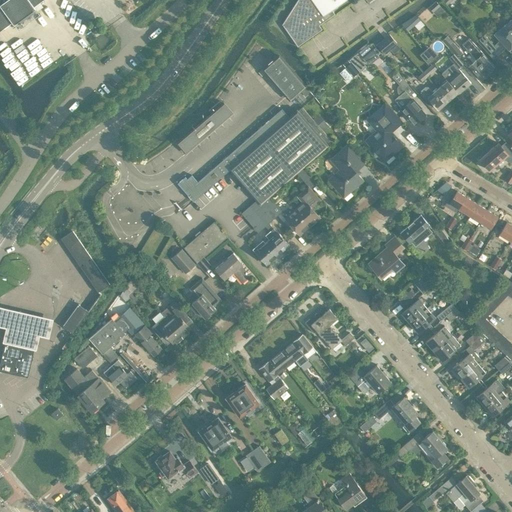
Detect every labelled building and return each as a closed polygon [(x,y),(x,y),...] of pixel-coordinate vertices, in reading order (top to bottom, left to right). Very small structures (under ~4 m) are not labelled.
[(0,0),(0,30),(42,0),(0,0)] [(282,25),(298,46),(299,46),(322,29),(319,25),(335,14),(332,10),(345,0),(297,0),(282,24),(282,25)] [(439,6),(434,0),(433,0),(428,5),(433,11),(439,6)] [(416,15),(411,21),(415,25),(421,20),(416,15)] [(511,51),(511,18),(494,34),(499,40),(494,45),(484,35),(477,41),(494,60),(506,48),(510,53),(511,51)] [(462,44),(467,51),(488,74),(495,67),(469,39),(467,40),(460,33),(456,37),(462,44)] [(376,45),(384,54),(397,43),(389,34),(376,45)] [(442,40),(457,57),(462,52),(447,35),(442,40)] [(428,65),(431,62),(438,57),(430,47),(420,55),(428,65)] [(481,80),(488,74),(467,51),(465,53),(469,56),(468,57),(473,63),(469,67),(481,80)] [(356,55),(350,60),(360,71),(365,66),(356,55)] [(264,69),(290,99),(300,91),(306,97),(310,93),(279,56),(264,69)] [(346,67),(354,76),(359,71),(352,62),(346,67)] [(426,75),(428,76),(437,68),(433,63),(423,72),(424,73),(423,74),(425,76),(426,75)] [(458,94),(471,83),(453,63),(441,74),(448,81),(447,81),(458,94)] [(398,72),(393,76),(404,89),(408,85),(409,85),(398,72)] [(447,81),(438,89),(448,101),(457,93),(458,94),(447,81)] [(438,89),(433,93),(428,86),(426,86),(421,91),(421,93),(426,99),(428,99),(438,110),(448,101),(438,89)] [(425,116),(420,110),(421,109),(405,91),(400,96),(395,100),(402,108),(402,109),(415,124),(425,116)] [(178,143),(186,152),(232,113),(224,103),(223,104),(219,100),(209,109),(212,113),(178,143)] [(390,155),(390,154),(400,145),(389,132),(400,122),(385,105),(368,120),(378,131),(366,141),(383,160),(383,159),(384,160),(385,160),(386,159),(387,159),(388,158),(389,158),(390,157),(390,156),(390,155)] [(290,118),(232,168),(258,199),(241,213),(258,232),(281,212),(282,212),(268,195),(295,172),(302,166),(331,141),(324,131),(313,119),(303,107),(290,118)] [(177,183),(179,184),(193,201),(290,118),(282,108),(197,181),(192,175),(187,179),(185,176),(177,183)] [(319,114),(313,119),(324,131),(329,126),(319,114)] [(498,144),(480,160),(489,171),(504,158),(508,162),(511,162),(511,150),(506,143),(502,147),(498,144)] [(362,163),(348,146),(331,161),(340,171),(329,181),(343,197),(361,181),(352,171),(362,163)] [(295,172),(296,173),(308,186),(310,188),(316,183),(302,166),(295,172)] [(446,182),(437,190),(446,195),(451,185),(446,182)] [(303,202),(294,211),(308,227),(320,217),(311,207),(320,200),(310,188),(308,186),(297,196),(303,202)] [(459,209),(467,197),(457,191),(449,203),(459,209)] [(470,215),(477,204),(467,197),(459,209),(470,215)] [(480,222),(487,210),(477,204),(470,215),(480,222)] [(282,213),(300,234),(308,227),(294,211),(290,206),(282,213)] [(487,210),(480,222),(491,228),(498,217),(487,210)] [(415,245),(419,238),(417,236),(429,225),(420,215),(401,232),(410,242),(411,241),(415,245)] [(448,221),(454,224),(457,219),(452,216),(448,221)] [(445,226),(451,229),(454,224),(448,221),(445,226)] [(184,248),(197,263),(204,257),(227,237),(214,222),(184,248)] [(499,234),(510,240),(511,236),(511,225),(507,222),(499,234)] [(437,224),(431,228),(444,243),(449,239),(447,238),(439,227),(437,224)] [(273,229),(269,232),(273,237),(272,238),(271,238),(282,251),(289,245),(278,232),(277,233),(273,229)] [(98,291),(101,293),(101,294),(101,293),(99,291),(109,284),(73,230),(61,238),(98,291)] [(271,238),(272,238),(273,237),(269,232),(266,235),(269,240),(259,248),(257,246),(253,249),(266,264),(282,251),(271,238)] [(400,236),(397,238),(402,245),(405,242),(400,236)] [(393,268),(396,271),(404,264),(395,254),(403,248),(394,237),(386,244),(388,247),(369,263),(381,277),(393,268)] [(464,242),(469,245),(472,240),(467,237),(464,242)] [(466,250),(469,245),(464,242),(460,247),(466,250)] [(172,258),(185,273),(195,264),(182,249),(172,258)] [(233,272),(242,283),(250,276),(240,266),(242,264),(233,253),(215,269),(224,279),(233,272)] [(493,261),(498,264),(502,259),(496,256),(493,261)] [(197,263),(205,272),(211,266),(204,257),(197,263)] [(495,269),(496,268),(498,264),(493,261),(490,266),(495,269)] [(413,282),(420,289),(432,279),(425,271),(413,282)] [(216,309),(212,305),(220,299),(202,278),(189,289),(197,298),(192,303),(193,304),(189,307),(196,314),(199,311),(205,318),(216,309)] [(493,291),(502,300),(507,295),(506,278),(493,291)] [(420,289),(423,293),(435,283),(432,279),(420,289)] [(130,297),(123,290),(120,295),(126,301),(130,297)] [(489,295),(498,304),(502,300),(493,291),(489,295)] [(101,294),(101,293),(88,311),(89,311),(101,294)] [(494,309),(498,304),(489,295),(485,300),(494,309)] [(115,315),(127,330),(131,335),(143,324),(120,298),(110,310),(110,311),(107,314),(111,318),(114,315),(115,315)] [(410,322),(427,308),(423,303),(419,299),(402,313),(410,322)] [(490,313),(494,309),(485,300),(481,304),(490,313)] [(191,328),(183,319),(187,315),(175,301),(161,313),(164,316),(182,337),(188,332),(188,331),(191,328)] [(446,316),(447,316),(456,308),(452,303),(437,316),(441,321),(446,316)] [(73,333),(89,311),(88,311),(78,304),(63,325),(73,333)] [(485,318),(490,313),(481,304),(467,319),(485,318)] [(0,339),(0,340),(5,341),(34,348),(37,334),(47,337),(51,317),(0,305),(0,325),(3,327),(0,339)] [(311,331),(315,328),(333,349),(340,343),(327,327),(337,318),(329,309),(326,311),(323,307),(305,323),(311,331)] [(418,332),(435,318),(431,313),(427,308),(410,322),(418,332)] [(447,316),(450,320),(460,312),(456,308),(447,316)] [(127,330),(115,315),(89,338),(110,363),(118,356),(110,347),(125,334),(124,332),(127,330)] [(176,341),(177,342),(182,337),(164,316),(151,327),(160,338),(165,334),(173,343),(176,341)] [(480,331),(489,322),(485,318),(467,319),(480,331)] [(485,336),(494,326),(489,322),(480,331),(485,336)] [(434,350),(447,339),(452,335),(445,326),(426,341),(434,350)] [(489,340),(498,330),(494,326),(485,336),(489,340)] [(141,341),(154,355),(162,348),(142,327),(135,333),(142,341),(141,341)] [(498,330),(489,340),(493,344),(502,334),(498,330)] [(466,340),(470,345),(481,336),(476,332),(466,340)] [(341,341),(345,346),(354,338),(350,333),(341,341)] [(294,341),(304,353),(309,349),(311,352),(314,350),(302,334),(294,341)] [(498,348),(507,338),(502,334),(493,344),(498,348)] [(470,345),(474,350),(485,340),(481,336),(470,345)] [(507,338),(498,348),(502,352),(511,342),(507,338)] [(447,339),(434,350),(442,360),(459,346),(455,342),(452,344),(447,339)] [(0,363),(0,370),(28,377),(34,348),(5,341),(1,358),(0,360),(0,361),(0,362),(0,363)] [(294,341),(286,348),(295,360),(304,353),(294,341)] [(506,356),(511,350),(511,343),(511,342),(502,352),(506,356)] [(80,352),(89,362),(97,355),(89,345),(80,352)] [(286,348),(277,355),(286,367),(295,360),(286,348)] [(74,358),(82,368),(89,362),(80,352),(74,358)] [(460,377),(477,363),(473,358),(469,354),(452,368),(460,377)] [(268,362),(277,374),(286,367),(277,355),(268,362)] [(498,370),(509,361),(504,356),(494,365),(498,370)] [(126,374),(120,367),(122,365),(117,360),(103,372),(115,385),(119,382),(126,389),(136,379),(129,371),(126,374)] [(498,370),(502,374),(511,366),(511,362),(509,361),(498,370)] [(272,378),(277,374),(268,362),(259,368),(269,381),(272,378)] [(468,387),(485,373),(482,368),(477,363),(460,377),(468,387)] [(377,365),(364,376),(358,369),(349,376),(358,386),(366,379),(378,393),(391,382),(377,365)] [(110,391),(91,370),(84,376),(77,367),(64,378),(71,387),(78,395),(77,395),(91,411),(104,401),(101,398),(110,391)] [(280,378),(277,374),(272,378),(275,382),(266,389),(274,399),(288,388),(281,378),(280,378)] [(335,376),(329,381),(332,384),(338,380),(335,376)] [(484,405),(501,391),(497,387),(493,382),(477,397),(484,405)] [(246,412),(248,415),(255,410),(252,407),(258,403),(245,384),(245,383),(226,397),(240,416),(246,412)] [(321,383),(317,386),(321,392),(326,388),(321,383)] [(493,415),(510,401),(501,391),(484,405),(493,415)] [(418,423),(413,417),(418,414),(404,397),(394,405),(389,399),(373,413),(379,419),(392,408),(405,424),(403,426),(408,432),(418,423)] [(334,408),(327,414),(330,417),(337,412),(334,408)] [(63,414),(62,414),(58,409),(51,414),(56,420),(63,414)] [(231,436),(218,417),(218,416),(199,430),(212,449),(218,445),(221,448),(227,443),(225,440),(231,436)] [(322,418),(317,422),(321,427),(326,423),(322,418)] [(318,426),(313,430),(317,436),(323,431),(318,426)] [(447,457),(442,451),(447,447),(433,431),(424,437),(420,432),(397,451),(402,457),(417,444),(436,466),(447,457)] [(270,461),(259,446),(260,446),(259,446),(253,450),(264,466),(270,461)] [(246,455),(257,470),(264,466),(253,450),(246,455),(246,456),(246,455)] [(197,472),(189,461),(183,465),(178,457),(175,460),(169,452),(163,456),(162,455),(156,459),(163,470),(159,473),(163,479),(167,476),(168,477),(177,470),(181,476),(186,473),(189,477),(197,472)] [(254,466),(247,456),(241,461),(248,470),(254,466)] [(218,478),(208,464),(201,468),(211,483),(216,480),(218,478)] [(335,493),(346,509),(365,495),(349,473),(341,479),(346,485),(335,493)] [(472,483),(474,481),(468,475),(447,493),(452,500),(463,491),(469,498),(463,503),(471,511),(484,500),(479,495),(480,494),(479,492),(472,483)] [(226,491),(220,482),(215,485),(221,494),(226,491)] [(441,486),(429,496),(433,501),(445,491),(441,486)] [(124,511),(132,511),(128,506),(129,505),(118,490),(112,494),(112,493),(107,496),(108,497),(107,498),(116,511),(119,511),(123,510),(124,511)] [(326,511),(312,491),(305,497),(311,506),(302,511),(326,511)]
